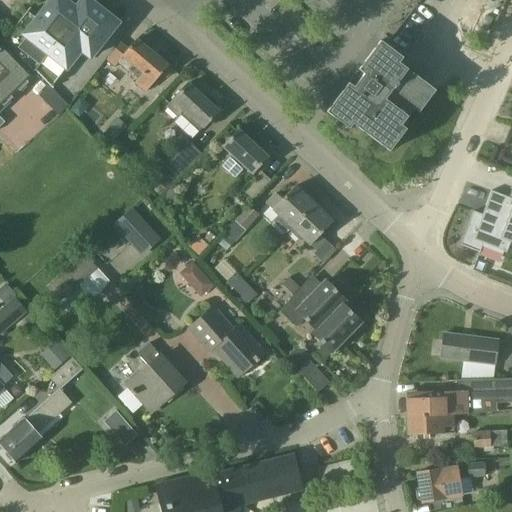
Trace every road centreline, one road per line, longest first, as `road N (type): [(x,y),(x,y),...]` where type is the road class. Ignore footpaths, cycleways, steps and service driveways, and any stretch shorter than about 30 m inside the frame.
road 1 (residential): [(30,511),(302,437),(379,400)]
road 2 (residential): [(418,253),(176,25)]
road 3 (residential): [(418,253),(511,33)]
road 4 (residential): [(379,400),(418,253)]
